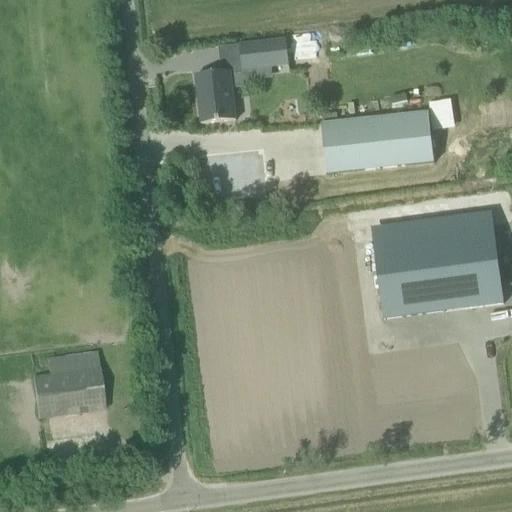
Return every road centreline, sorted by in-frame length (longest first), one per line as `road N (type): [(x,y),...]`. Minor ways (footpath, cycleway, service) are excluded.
road 1 (unclassified): [(178,505),(124,0)]
road 2 (unclassified): [(178,505),(511,459)]
